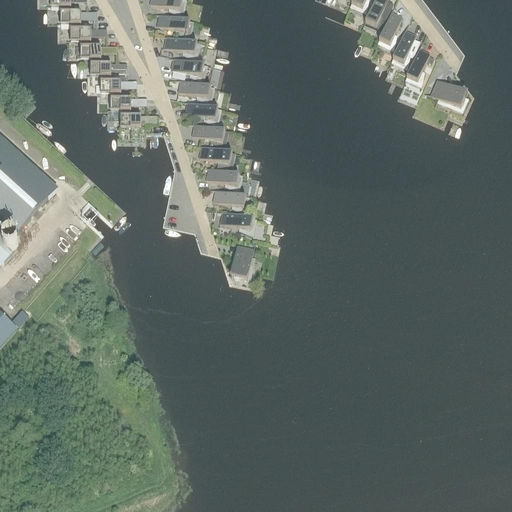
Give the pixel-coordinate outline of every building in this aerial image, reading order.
[(50,0),(50,9),(61,9),(61,15),(60,15),(71,15),(71,9),(71,5),(87,5),(86,0),(50,0)] [(168,14),(179,19),(183,2),(172,0),(151,0),(150,7),(169,12),(168,14)] [(353,0),(351,7),(367,14),(369,2),(367,1),(367,0),(353,0)] [(393,6),(387,3),(388,1),(385,0),(375,0),(365,25),(380,32),(381,30),(382,31),(393,6)] [(392,15),(395,8),(394,7),(379,44),(394,51),(397,39),(395,37),(402,20),(392,15)] [(71,15),(60,15),(60,26),(71,26),(71,32),(70,32),(81,32),(81,26),(81,22),(97,22),(97,15),(71,15)] [(175,36),(186,41),(190,24),(151,16),(151,17),(159,18),(157,29),(176,33),(175,36)] [(408,69),(410,60),(413,61),(420,45),(414,42),(416,38),(405,34),(409,26),(408,26),(392,62),(408,69)] [(70,32),(70,44),(81,44),(81,49),(80,49),(80,50),(91,50),(91,49),(91,44),(91,39),(107,39),(107,32),(81,32),(70,32)] [(182,58),(193,63),(197,46),(158,38),(166,40),(164,51),(183,55),(182,58)] [(419,52),(423,45),(422,44),(406,81),(422,87),(425,75),(422,74),(430,57),(419,52)] [(80,58),(80,61),(91,61),(91,67),(90,67),(101,67),(101,61),(101,57),(117,57),(117,49),(91,49),(91,50),(80,50),(80,58)] [(171,73),(173,74),(171,79),(177,81),(178,77),(177,77),(178,75),(190,77),(189,80),(200,85),(204,68),(165,60),(173,62),(171,73)] [(101,67),(90,67),(90,78),(101,78),(101,84),(100,84),(111,84),(111,78),(111,74),(127,74),(127,67),(101,67)] [(208,107),(211,90),(172,82),(180,84),(178,95),(197,99),(196,102),(208,107)] [(467,96),(437,83),(430,98),(425,96),(424,96),(438,102),(437,105),(462,116),(468,102),(465,101),(467,96)] [(111,84),(100,84),(100,96),(111,96),(111,101),(110,101),(121,101),(121,96),(121,91),(137,91),(137,84),(125,84),(119,84),(111,84)] [(110,101),(110,113),(121,113),(121,119),(120,119),(131,119),(131,118),(131,113),(131,109),(147,109),(147,101),(121,101),(110,101)] [(203,124),(215,129),(218,112),(179,104),(187,106),(185,117),(204,121),(203,124)] [(131,130),(131,141),(141,141),(141,130),(141,126),(157,126),(157,119),(131,118),(131,119),(120,119),(120,130),(131,130)] [(210,146),(221,150),(225,134),(186,126),(194,128),(192,139),(211,143),(210,146)] [(55,195),(0,145),(0,218),(18,235),(55,195)] [(217,168),(229,172),(232,156),(193,148),(201,150),(199,161),(218,165),(217,168)] [(229,172),(217,168),(216,173),(231,176),(232,174),(229,172)] [(224,190),(236,194),(239,178),(231,176),(216,173),(200,169),(200,170),(208,172),(206,183),(225,187),(224,190)] [(243,216),(246,200),(207,191),(207,192),(215,194),(213,205),(232,209),(231,211),(243,216)] [(238,233),(250,238),(253,222),(214,213),(214,214),(222,216),(220,227),(239,231),(238,233)] [(0,243),(6,237),(0,231),(0,269),(11,257),(0,246),(0,243)] [(17,246),(17,245),(17,244),(17,242),(17,241),(16,240),(15,239),(14,238),(13,238),(12,237),(11,237),(10,237),(8,237),(7,237),(6,238),(5,238),(4,239),(3,240),(3,241),(2,242),(2,244),(2,245),(2,246),(2,247),(3,248),(3,249),(4,250),(5,251),(6,252),(7,252),(8,252),(10,252),(11,252),(12,252),(13,252),(14,251),(15,250),(16,249),(17,248),(17,247),(17,246)] [(255,246),(255,245),(253,252),(237,248),(230,280),(235,281),(234,285),(249,288),(255,261),(252,260),(255,246)] [(0,316),(0,349),(17,332),(0,316)]
